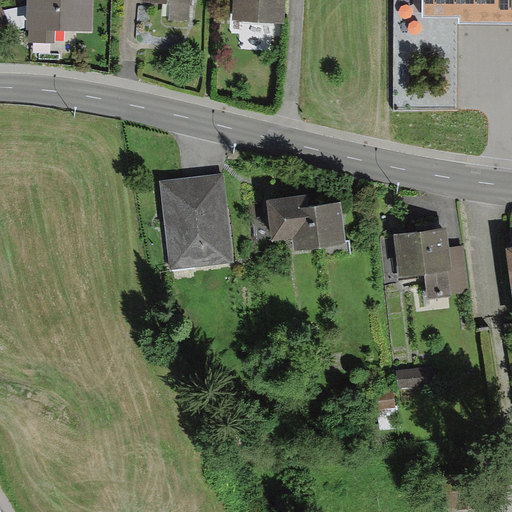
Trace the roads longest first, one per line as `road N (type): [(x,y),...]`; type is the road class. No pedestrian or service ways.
road 1 (tertiary): [(284,140),(79,93),(0,86)]
road 2 (tertiary): [(511,186),(284,140)]
road 3 (residential): [(298,0),(284,140)]
